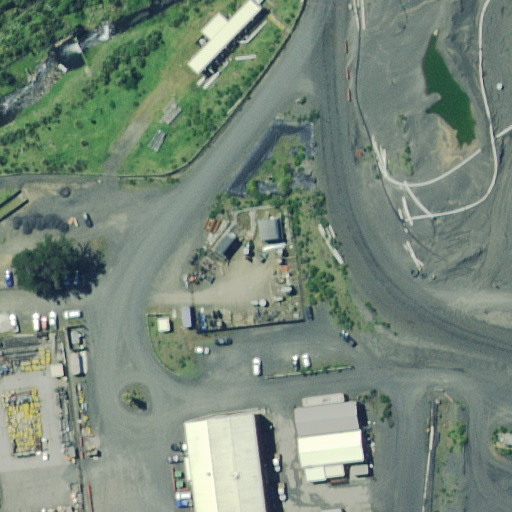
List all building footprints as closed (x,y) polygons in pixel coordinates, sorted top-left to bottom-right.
[(193,65),(194,66),(204,75),(263,11),(253,2),(234,23),(223,13),(206,31),(215,40),(193,65)] [(283,239),(280,219),(263,221),(266,242),(283,239)] [(238,239),(231,234),(219,250),(225,255),(238,239)] [(323,289),(314,292),(321,312),(330,309),(323,289)] [(173,319),(162,320),(163,332),(173,331),(173,319)] [(87,328),(70,330),(71,352),(89,351),(87,328)] [(66,365),(55,366),(56,377),(67,376),(66,365)] [(76,425),(71,388),(62,389),(67,427),(76,425)] [(304,438),(364,431),(360,403),(300,410),(304,438)] [(274,511),(262,408),(184,417),(194,511),(274,511)] [(310,468),(347,463),(369,461),(365,431),(364,431),(304,438),(307,468),(310,468)] [(76,435),(66,436),(69,459),(78,458),(76,435)] [(347,463),(310,468),(311,482),(349,477),(347,463)]
